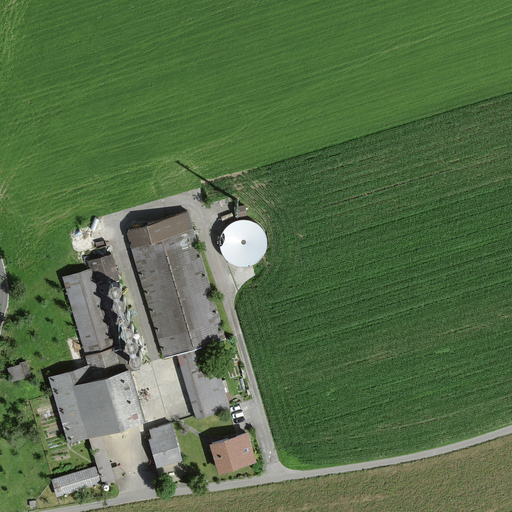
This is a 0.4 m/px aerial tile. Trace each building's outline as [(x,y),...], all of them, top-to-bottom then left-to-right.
[(145,244),(131,248),(162,355),(174,352),(196,428),(233,418),(210,339),(222,336),(187,213),(140,227),(145,244)] [(91,271),(63,279),(88,365),(47,377),(66,442),(84,436),(94,468),(49,481),(53,497),(112,479),(97,430),(135,418),(91,271)] [(21,365),(7,369),(12,383),(32,377),(27,361),(20,363),(21,365)] [(170,431),(146,439),(156,469),(180,461),(170,431)] [(245,433),(214,442),(221,466),(253,457),(245,433)]
